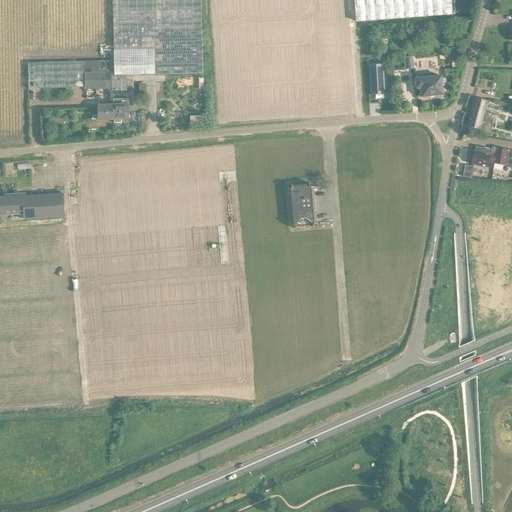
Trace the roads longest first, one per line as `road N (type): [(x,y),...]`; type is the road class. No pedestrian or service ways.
road 1 (primary): [(511,351),(143,511)]
road 2 (unclassified): [(0,153),(329,126)]
road 3 (track): [(85,402),(64,148)]
road 4 (track): [(21,151),(20,60),(102,54),(104,0)]
road 5 (unclassified): [(346,336),(329,126)]
